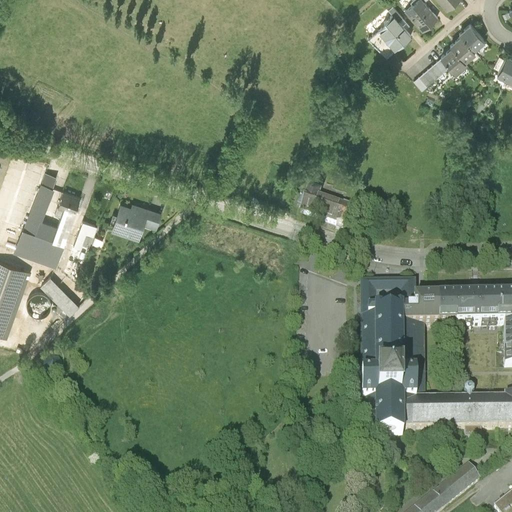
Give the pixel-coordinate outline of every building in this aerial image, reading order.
[(422,0),(415,0),(404,11),(422,31),(438,17),(422,0)] [(438,0),(446,9),(456,0),(438,0)] [(411,36),(390,15),(367,39),(387,59),(411,36)] [(484,40),(468,23),(457,33),(459,35),(473,50),(484,40)] [(473,50),(459,35),(448,45),(450,47),(464,62),(475,52),(473,50)] [(464,62),(450,47),(440,56),(441,57),(449,67),(456,74),(466,65),(464,62)] [(495,76),(509,83),(511,76),(511,57),(506,54),(495,76)] [(441,57),(416,78),(424,87),(449,67),(441,57)] [(297,175),(283,170),(276,191),(290,195),(297,175)] [(45,172),(40,184),(52,188),(56,176),(45,172)] [(322,185),(310,181),(299,214),(342,228),(349,209),(318,199),(322,185)] [(23,230),(35,234),(40,221),(52,188),(40,184),(23,230)] [(59,206),(62,207),(75,212),(80,198),(64,192),(59,206)] [(130,208),(119,205),(111,231),(137,239),(142,225),(156,229),(161,214),(131,205),(130,208)] [(55,267),(75,212),(62,207),(55,227),(50,240),(35,234),(23,230),(15,253),(55,267)] [(55,227),(40,221),(35,234),(50,240),(55,227)] [(98,228),(81,222),(73,244),(91,250),(98,228)] [(28,275),(0,264),(0,332),(5,335),(28,275)] [(71,314),(81,304),(44,268),(34,278),(71,314)] [(511,300),(414,301),(414,285),(360,285),(361,419),(374,419),(374,438),(402,438),(401,429),(410,429),(411,430),(414,430),(415,429),(431,429),(432,429),(439,429),(440,429),(447,428),(447,429),(448,429),(448,428),(455,428),(455,429),(456,429),(456,428),(463,428),(463,429),(464,429),(464,428),(472,428),(472,429),(473,428),(480,428),(481,428),(488,428),(489,428),(496,428),(497,428),(504,428),(505,428),(511,427),(511,397),(504,398),(504,402),(470,402),(470,398),(472,395),(472,392),(470,389),(466,389),(463,392),(463,395),(466,398),(466,402),(464,402),(463,402),(456,402),(455,402),(448,402),(447,402),(440,402),(439,402),(432,402),(431,402),(424,402),(423,328),(504,328),(504,368),(511,367),(511,300)] [(48,361),(46,362),(45,364),(44,367),(44,369),(45,371),(46,373),(48,374),(51,375),(53,375),(55,374),(57,372),(58,370),(59,368),(58,366),(57,363),(56,361),(53,360),(51,360),(48,361)] [(442,511),(479,483),(467,468),(410,511),(442,511)] [(511,511),(511,493),(492,509),(494,511),(511,511)]
